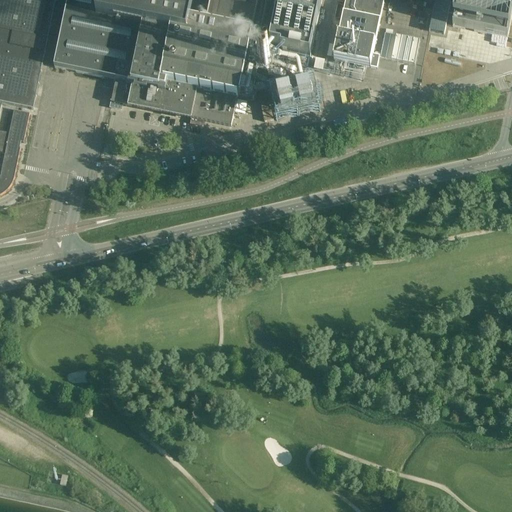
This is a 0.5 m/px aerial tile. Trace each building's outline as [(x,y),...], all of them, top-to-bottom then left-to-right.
[(0,0),(0,103),(2,104),(33,111),(55,0),(0,0)] [(163,84),(179,8),(182,8),(180,20),(186,21),(190,0),(207,0),(202,25),(210,26),(215,0),(68,0),(54,69),(119,82),(119,83),(131,86),(161,92),(163,84)] [(215,0),(210,26),(202,25),(207,0),(190,0),(186,21),(180,20),(182,8),(179,8),(163,84),(237,99),(238,99),(239,99),(240,98),(240,97),(253,36),(250,35),(257,0),(215,0)] [(310,59),(322,0),(279,0),(270,47),(282,50),(281,53),(310,59)] [(380,59),(380,58),(373,56),(384,0),(345,0),(333,62),(377,71),(380,59)] [(511,0),(458,0),(452,28),(507,39),(511,15),(511,0)] [(435,1),(429,32),(444,35),(451,4),(435,1)] [(380,58),(380,59),(415,66),(420,42),(385,35),(380,58)] [(261,85),(276,89),(277,83),(262,80),(261,85)] [(157,113),(161,92),(131,86),(119,83),(114,104),(112,103),(111,108),(121,110),(122,105),(157,113)] [(231,128),(237,99),(163,84),(161,92),(157,113),(192,120),(191,125),(201,127),(202,122),(231,128)] [(310,101),(280,108),(282,118),(312,112),(310,101)] [(272,102),(260,105),(264,123),(276,120),(272,102)] [(0,196),(1,197),(3,195),(5,194),(7,192),(9,190),(11,188),(12,186),(13,183),(14,181),(15,178),(21,149),(19,149),(21,143),(24,143),(30,115),(14,111),(9,134),(0,132),(0,106),(2,107),(2,104),(0,103),(0,196)] [(319,124),(296,129),(298,140),(321,135),(319,124)] [(293,131),(277,135),(279,145),(295,141),(293,131)] [(95,185),(98,171),(92,170),(89,184),(95,185)]
